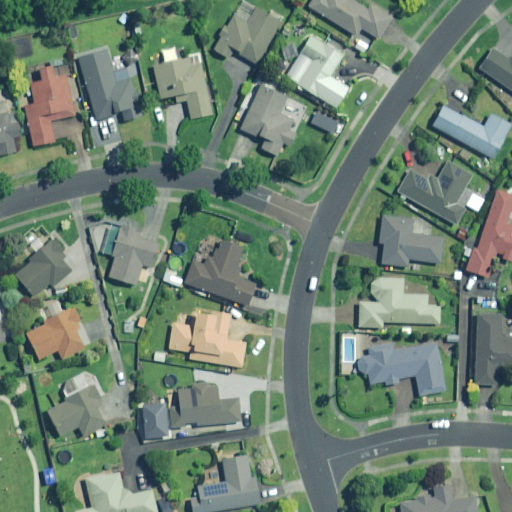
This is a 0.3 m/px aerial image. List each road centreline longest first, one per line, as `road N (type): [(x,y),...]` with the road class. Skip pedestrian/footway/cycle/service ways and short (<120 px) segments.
road 1 (residential): [(324,225),(213,178),(167,171),(90,177),(0,205)]
road 2 (residential): [(324,225),(407,80),(477,0)]
road 3 (residential): [(314,465),(296,354),(301,301),(324,225)]
road 4 (residential): [(511,434),(428,436),(314,465)]
